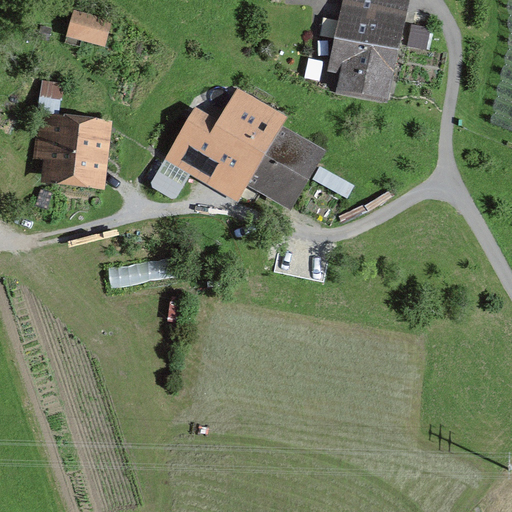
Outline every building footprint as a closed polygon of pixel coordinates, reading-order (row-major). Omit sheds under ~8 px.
[(405,0),(340,0),(324,70),(335,72),(330,91),(381,103),(405,0)] [(101,48),(109,18),(69,8),(62,38),(101,48)] [(428,51),(433,28),(415,23),(409,47),(428,51)] [(241,46),(244,32),(234,29),(231,44),(241,46)] [(278,125),(284,115),(233,85),(211,121),(190,108),(161,157),(234,201),(243,187),(285,213),(322,151),(278,125)] [(103,192),(110,117),(36,110),(31,156),(39,157),(36,185),(103,192)] [(113,280),(177,277),(177,258),(112,261),(113,280)]
